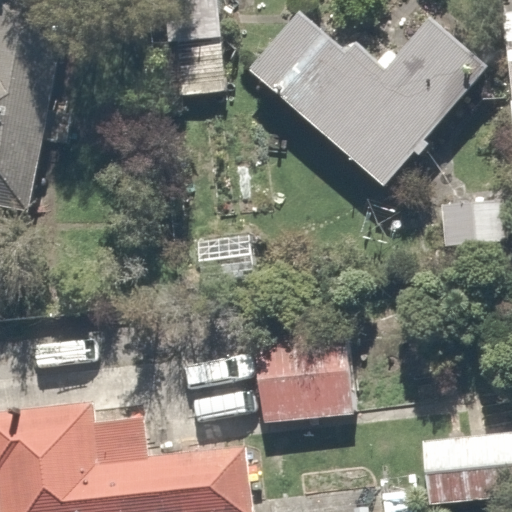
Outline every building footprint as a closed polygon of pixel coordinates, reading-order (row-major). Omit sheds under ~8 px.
[(0,0),(0,205),(33,212),(75,5),(51,0),(0,0)] [(228,0),(174,0),(178,99),(233,97),(228,0)] [(392,192),(499,70),(436,16),(390,70),(362,46),(355,55),(306,12),(254,72),(392,192)] [(511,242),(511,200),(448,200),(448,249),(511,248),(511,242)] [(265,232),(198,237),(203,305),(270,300),(265,232)] [(351,338),(260,344),(266,427),(357,421),(351,338)] [(258,511),(252,447),(156,457),(153,421),(95,427),(92,405),(0,414),(0,474),(1,475),(5,511),(258,511)] [(387,472),(383,511),(429,511),(429,510),(434,509),(434,511),(489,511),(511,510),(511,430),(432,436),(432,472),(387,472)]
